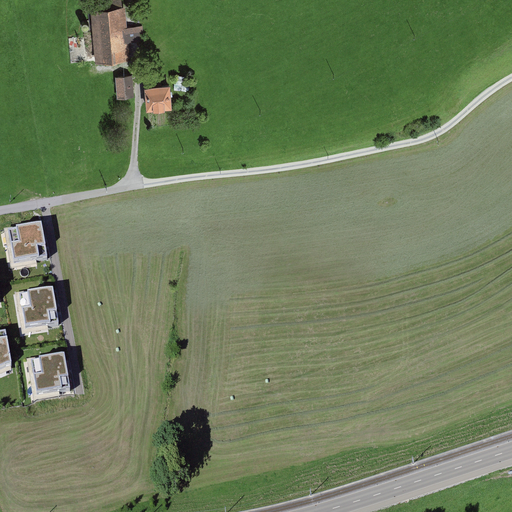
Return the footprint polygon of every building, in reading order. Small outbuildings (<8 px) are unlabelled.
[(93,0),(94,9),(99,65),(132,62),(131,44),(144,43),(143,26),(130,27),(128,7),(123,8),(121,0),(93,0)] [(132,75),(115,77),(117,98),(134,97),(132,75)] [(173,86),(149,88),(151,112),(175,110),(173,86)] [(14,268),(48,262),(40,223),(7,229),(14,268)] [(25,333),(59,327),(51,288),(18,294),(25,333)] [(0,373),(12,371),(5,334),(0,334),(0,373)] [(37,398),(71,392),(63,353),(30,359),(37,398)]
